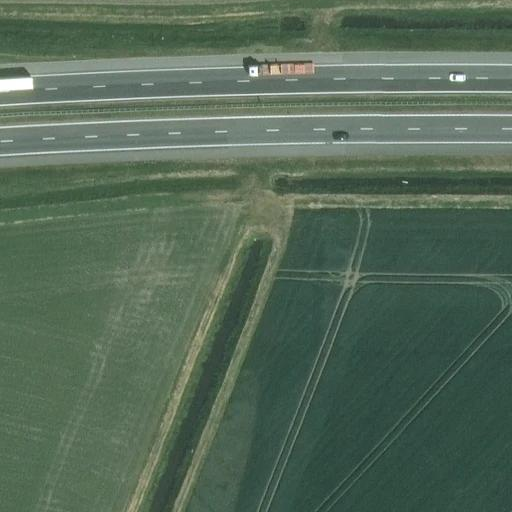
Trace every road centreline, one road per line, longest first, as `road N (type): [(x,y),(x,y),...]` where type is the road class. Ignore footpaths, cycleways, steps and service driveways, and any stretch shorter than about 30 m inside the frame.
road 1 (motorway): [(511,72),(0,86)]
road 2 (motorway): [(0,142),(511,128)]
